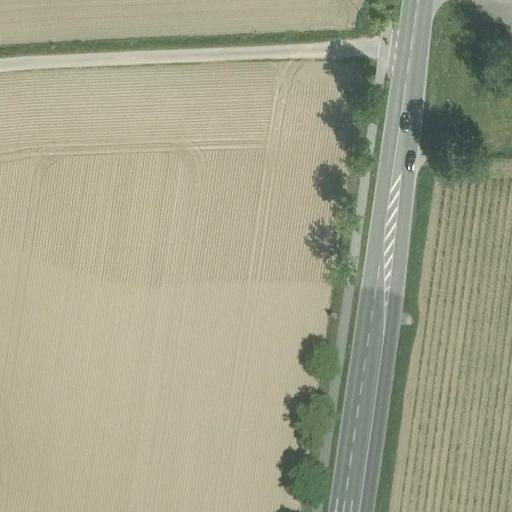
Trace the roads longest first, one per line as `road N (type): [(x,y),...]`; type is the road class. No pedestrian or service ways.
road 1 (primary): [(350,511),(419,0)]
road 2 (track): [(413,49),(0,63)]
